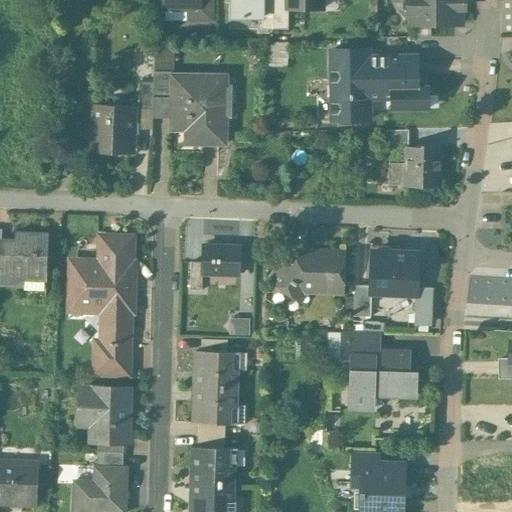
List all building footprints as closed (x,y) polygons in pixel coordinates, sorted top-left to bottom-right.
[(163,0),(164,8),(199,8),(200,8),(200,0),(163,0)] [(212,0),(200,0),(200,8),(199,8),(199,20),(212,20),(212,0)] [(232,0),(232,15),(243,15),(243,18),(261,18),(261,0),(232,0)] [(272,0),(261,0),(261,18),(261,29),(273,29),(272,0)] [(286,0),(272,0),(273,29),(288,29),(288,8),(287,8),(286,0)] [(322,0),(286,0),(287,8),(288,8),(323,8),(322,0)] [(403,0),(403,1),(403,8),(408,13),(411,13),(411,24),(461,24),(461,9),(465,9),(465,0),(403,0)] [(282,64),(283,44),(267,43),(266,63),(282,64)] [(153,44),(153,71),(174,71),(174,44),(153,44)] [(368,94),(368,62),(368,51),(333,51),(334,120),(369,119),(368,94)] [(368,62),(368,94),(394,94),(394,108),(417,108),(417,57),(374,58),(375,62),(368,62)] [(174,71),(153,71),(153,82),(153,109),(153,118),(171,118),(172,75),(174,75),(174,71)] [(174,75),(172,75),(171,118),(171,129),(200,130),(200,144),(226,144),(226,75),(174,75)] [(153,82),(139,82),(139,109),(153,109),(153,82)] [(136,107),(95,106),(93,147),(134,149),(136,107)] [(409,130),(385,130),(384,142),(409,143),(409,130)] [(422,148),(407,147),(407,163),(389,163),(389,185),(408,185),(408,183),(421,183),(421,186),(439,186),(440,146),(422,146),(422,148)] [(48,233),(15,232),(15,239),(1,239),(0,252),(0,284),(46,286),(47,258),(48,234),(48,233)] [(61,235),(48,234),(47,258),(60,259),(61,235)] [(100,262),(72,261),(71,292),(85,293),(85,310),(105,310),(104,327),(111,327),(110,342),(104,341),(104,345),(103,356),(97,356),(97,372),(127,373),(129,311),(132,311),(133,263),(130,262),(131,237),(101,236),(100,262)] [(240,246),(204,245),(203,263),(203,272),(238,274),(240,246)] [(344,252),(303,251),(293,266),(280,287),(291,294),(296,285),(306,291),(307,290),(342,291),(344,252)] [(417,254),(372,252),(371,286),(371,293),(416,295),(417,254)] [(279,261),(280,261),(268,280),(280,287),(293,266),(281,258),(279,261)] [(203,263),(190,262),(189,290),(202,290),(203,272),(203,263)] [(371,286),(354,286),(353,316),(371,316),(371,293),(371,286)] [(248,332),(248,315),(228,315),(227,331),(248,332)] [(379,333),(342,332),(341,358),(351,358),(352,350),(378,351),(379,333)] [(227,339),(201,338),(200,350),(226,351),(227,339)] [(200,350),(196,350),(195,387),(236,388),(237,370),(232,370),(233,354),(240,354),(240,352),(226,351),(200,350)] [(378,351),(352,350),(351,358),(351,386),(350,387),(350,407),(373,408),(373,394),(415,395),(416,374),(408,374),(409,352),(378,351)] [(130,389),(84,387),(83,410),(95,411),(94,440),(100,440),(124,441),(128,441),(130,389)] [(236,388),(195,387),(194,423),(199,423),(224,424),(239,424),(239,422),(231,421),(231,408),(236,408),(236,388)] [(224,424),(199,423),(198,435),(224,436),(224,424)] [(224,436),(198,435),(198,447),(224,448),(224,436)] [(124,441),(100,440),(100,452),(124,453),(124,441)] [(198,447),(194,447),(193,483),(233,484),(234,466),(229,466),(230,450),(238,450),(238,448),(224,448),(198,447)] [(124,453),(100,452),(99,467),(124,468),(124,453)] [(379,452),(353,452),(352,465),(377,466),(377,464),(379,464),(379,452)] [(0,460),(0,502),(38,504),(39,462),(0,460)] [(379,464),(377,464),(377,466),(352,465),(352,486),(361,487),(360,511),(403,511),(405,464),(379,464)] [(99,467),(96,467),(96,487),(75,486),(75,511),(87,511),(126,511),(128,468),(124,468),(99,467)] [(233,484),(193,483),(191,511),(228,511),(229,502),(233,502),(233,484)]
